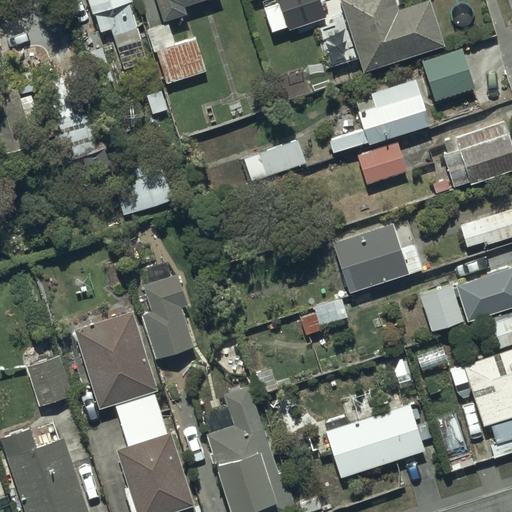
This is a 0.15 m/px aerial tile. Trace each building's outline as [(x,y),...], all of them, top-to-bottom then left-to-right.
[(143,61),(124,0),(81,0),(85,12),(90,11),(96,32),(107,29),(119,68),(143,61)] [(152,0),(160,21),(183,14),(180,5),(196,0),(152,0)] [(322,16),(316,0),(274,0),(275,1),(259,7),(268,31),(283,26),(285,29),(322,16)] [(419,0),(394,9),(391,0),(336,0),(352,46),(342,50),(346,62),(355,59),(359,71),(440,44),(425,0),(419,0)] [(176,45),(170,22),(149,30),(168,84),(207,70),(196,39),(176,45)] [(469,88),(457,48),(418,61),(431,101),(469,88)] [(426,125),(411,77),(366,91),(364,86),(349,91),(360,127),(324,139),(328,151),(363,140),(364,144),(426,125)] [(0,145),(34,132),(14,83),(0,89),(0,145)] [(102,144),(89,106),(47,120),(61,159),(102,144)] [(511,167),(511,149),(502,120),(452,137),(455,147),(440,152),(452,186),(468,181),(468,182),(511,167)] [(300,160),(293,139),(239,158),(246,179),(300,160)] [(403,171),(394,143),(355,157),(363,183),(403,171)] [(120,214),(170,198),(156,153),(105,169),(120,214)] [(511,234),(511,207),(456,225),(462,246),(481,240),(483,245),(511,234)] [(397,246),(391,221),(330,239),(345,291),(420,269),(412,242),(397,246)] [(168,275),(163,260),(144,267),(149,281),(139,284),(148,311),(138,314),(152,358),(191,345),(177,304),(182,302),(173,274),(168,275)] [(511,304),(511,267),(511,266),(453,285),(465,320),(511,304)] [(459,321),(448,284),(415,294),(427,331),(459,321)] [(347,317),(341,298),(319,304),(321,311),(303,316),(304,319),(298,321),(301,333),(308,331),(308,333),(324,328),(323,324),(347,317)] [(152,390),(127,309),(70,330),(95,408),(152,390)] [(491,349),(511,341),(511,321),(509,314),(482,325),(491,349)] [(511,346),(458,365),(464,384),(455,387),(466,419),(476,416),(479,426),(490,422),(496,440),(486,444),(491,458),(511,450),(511,346)] [(68,393),(54,355),(22,366),(36,404),(68,393)] [(247,386),(221,395),(224,404),(199,412),(205,432),(187,438),(194,461),(205,457),(222,511),(281,511),(293,508),(281,469),(274,471),(247,386)] [(154,391),(112,404),(124,444),(113,447),(124,485),(119,487),(126,511),(170,511),(190,506),(168,431),(166,432),(154,391)] [(426,421),(415,425),(408,402),(373,412),(368,394),(352,399),(358,420),(324,431),(337,475),(422,450),(419,439),(430,436),(426,421)] [(28,426),(0,435),(0,445),(21,511),(84,511),(61,438),(34,447),(28,426)]
